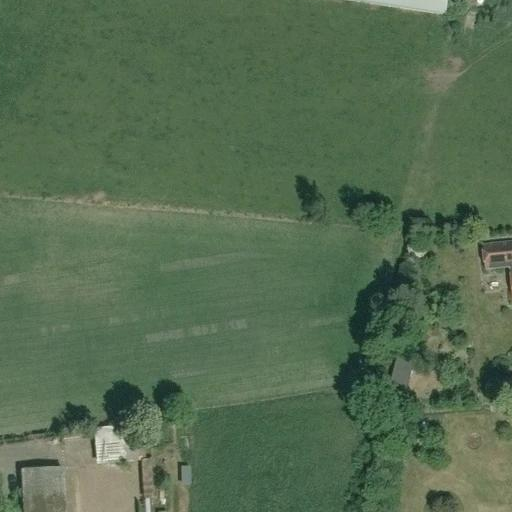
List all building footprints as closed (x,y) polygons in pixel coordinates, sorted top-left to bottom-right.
[(340,0),(444,16),(446,0),(340,0)] [(0,192),(0,257),(24,258),(25,192),(0,192)] [(485,272),(510,269),(511,294),(511,243),(483,246),(485,272)] [(124,433),(96,434),(97,460),(125,459),(124,433)] [(21,511),(65,511),(62,470),(21,472),(21,511)]
